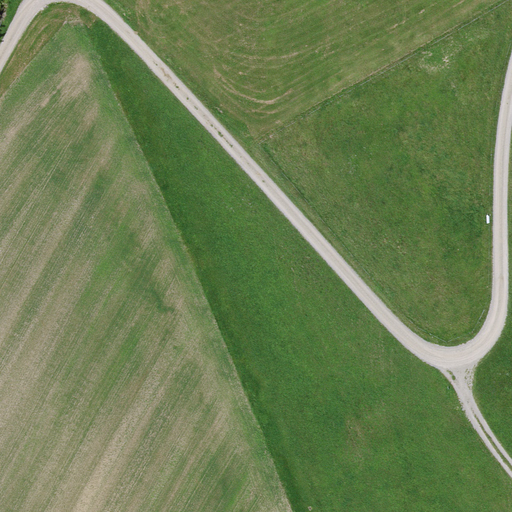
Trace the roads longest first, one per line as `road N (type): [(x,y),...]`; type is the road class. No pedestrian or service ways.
road 1 (track): [(459,358),(435,354),(397,328),(135,39),(88,0)]
road 2 (track): [(511,110),(502,311),(494,339),(459,358)]
